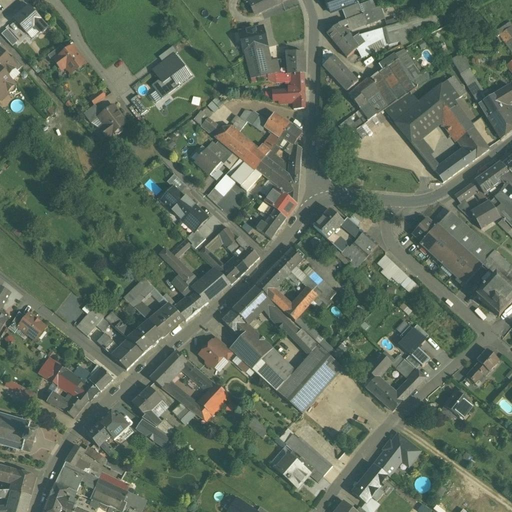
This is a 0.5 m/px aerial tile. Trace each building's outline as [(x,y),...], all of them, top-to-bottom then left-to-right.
[(243,0),(247,4),(249,3),(256,16),(282,4),(282,3),(280,0),(243,0)] [(324,0),(328,9),(329,9),(331,14),(341,10),(355,5),(355,4),(353,0),(324,0)] [(355,5),(341,10),(346,21),(362,14),(358,3),(355,4),(355,5)] [(30,8),(15,21),(27,35),(35,28),(42,22),(30,8)] [(380,9),(362,16),(365,23),(366,26),(384,19),(380,9)] [(387,29),(383,30),(386,37),(397,34),(406,31),(431,24),(426,13),(397,25),(396,26),(387,29)] [(362,16),(346,22),(348,26),(350,30),(365,23),(362,16)] [(395,20),(385,24),(387,29),(396,26),(397,25),(395,20)] [(49,29),(42,22),(35,28),(40,34),(44,34),(49,29)] [(339,25),(327,34),(337,47),(349,37),(342,28),(339,25)] [(262,28),(239,33),(244,53),(266,48),(267,48),(262,28)] [(7,30),(2,35),(13,48),(19,42),(7,30)] [(380,31),(356,38),(352,41),(359,49),(356,51),(358,53),(367,50),(365,47),(382,39),(380,31)] [(406,31),(397,34),(400,43),(401,47),(409,43),(406,31)] [(511,39),(506,32),(499,36),(508,47),(511,44),(511,39)] [(397,34),(386,37),(388,47),(400,43),(397,34)] [(349,37),(337,47),(347,58),(356,51),(359,49),(352,41),(349,37)] [(400,43),(388,47),(390,52),(401,47),(400,43)] [(62,46),(48,57),(53,64),(55,61),(67,52),(62,46)] [(86,64),(73,47),(67,52),(55,61),(62,70),(67,67),(72,73),(76,70),(78,72),(81,72),(84,70),(85,67),(84,66),(86,64)] [(388,47),(370,54),(374,60),(390,52),(388,47)] [(158,58),(163,64),(174,56),(177,54),(173,48),(158,58)] [(266,48),(244,53),(251,80),(267,76),(274,75),(279,75),(275,61),(269,62),(266,48)] [(367,50),(358,53),(360,58),(370,54),(367,50)] [(9,61),(0,52),(0,99),(1,100),(8,93),(10,94),(13,94),(15,93),(16,91),(16,88),(15,85),(10,80),(9,78),(7,76),(15,69),(8,62),(9,61)] [(357,82),(329,52),(323,52),(323,67),(347,93),(357,82)] [(305,54),(286,53),(288,75),(291,76),(303,75),(302,67),(305,66),(305,54)] [(370,54),(360,58),(360,59),(361,58),(369,63),(374,60),(370,54)] [(400,54),(396,57),(410,78),(414,75),(403,58),(400,54)] [(382,71),(368,81),(378,94),(366,104),(367,104),(376,116),(384,111),(410,93),(417,89),(410,78),(396,57),(395,55),(378,66),(382,71)] [(163,64),(153,72),(160,81),(152,87),(162,101),(180,87),(179,86),(190,78),(174,56),(163,64)] [(22,68),(13,57),(9,61),(8,62),(15,69),(17,72),(22,68)] [(369,63),(361,58),(360,59),(353,65),(362,72),(369,63)] [(483,92),(466,65),(457,71),(478,106),(485,101),(480,93),(483,92)] [(426,73),(417,79),(414,75),(410,78),(417,89),(431,80),(426,73)] [(279,75),(274,75),(267,76),(268,81),(274,84),(291,83),(304,82),(303,75),(291,76),(288,75),(279,75)] [(452,78),(441,87),(454,104),(465,96),(452,78)] [(368,81),(355,90),(366,104),(378,94),(368,81)] [(304,82),(291,83),(291,89),(289,89),(289,92),(289,104),(294,104),(293,110),(305,110),(304,82)] [(441,87),(410,111),(426,132),(442,119),(457,107),(454,104),(441,87)] [(511,90),(509,87),(493,97),(501,110),(506,106),(511,102),(511,90)] [(366,104),(355,90),(348,96),(360,110),(367,104),(366,104)] [(289,92),(273,93),(273,101),(278,101),(279,104),(289,104),(289,92)] [(100,93),(90,100),(95,106),(105,99),(100,93)] [(410,93),(384,111),(394,124),(410,111),(419,104),(410,93)] [(465,96),(454,104),(457,107),(468,123),(479,113),(465,95),(465,96)] [(131,102),(141,116),(147,112),(137,97),(131,102)] [(501,110),(493,97),(485,101),(478,106),(500,141),(511,131),(511,123),(501,110)] [(214,114),(223,105),(216,98),(207,106),(214,114)] [(376,116),(367,104),(360,110),(365,118),(368,122),(376,116)] [(95,106),(84,115),(91,125),(99,119),(98,118),(102,115),(95,106)] [(511,115),(506,106),(501,110),(511,123),(511,115)] [(102,115),(98,118),(99,119),(105,127),(100,130),(107,140),(114,134),(115,135),(119,136),(122,133),(123,130),(122,128),(127,124),(114,107),(102,115)] [(457,107),(442,119),(459,141),(461,140),(474,130),(468,123),(457,107)] [(360,110),(355,114),(360,120),(361,121),(365,118),(360,110)] [(426,132),(410,111),(394,124),(411,144),(418,138),(422,135),(424,133),(426,132)] [(245,112),(240,120),(245,123),(252,114),(245,112)] [(207,120),(201,114),(194,121),(201,128),(207,120)] [(289,125),(274,115),(265,127),(280,137),(280,138),(289,125)] [(240,120),(236,117),(231,124),(234,125),(231,129),(237,134),(245,123),(240,120)] [(350,118),(338,127),(343,133),(351,126),(354,124),(350,118)] [(221,130),(208,119),(207,120),(201,128),(215,138),(221,130)] [(354,124),(351,126),(355,132),(356,131),(364,125),(361,121),(360,120),(354,124)] [(302,134),(289,125),(280,138),(283,140),(292,146),(293,146),(293,147),(295,143),(302,134)] [(351,126),(343,133),(346,138),(355,132),(351,126)] [(231,129),(231,128),(221,130),(215,138),(214,139),(218,143),(232,154),(239,160),(254,172),(255,170),(265,158),(257,152),(258,151),(237,134),(231,129)] [(474,130),(461,140),(464,143),(461,145),(465,151),(466,153),(461,157),(468,166),(489,151),(474,130)] [(355,132),(346,138),(346,142),(354,143),(356,131),(355,132)] [(420,141),(418,138),(411,144),(417,152),(424,146),(420,141)] [(292,146),(283,140),(280,144),(281,146),(281,147),(285,150),(288,152),(292,146)] [(269,141),(263,147),(269,152),(274,145),(269,141)] [(212,143),(206,150),(221,163),(223,165),(232,154),(218,143),(216,145),(212,143)] [(279,145),(276,143),(274,145),(269,152),(274,156),(281,147),(281,146),(280,144),(279,145)] [(424,146),(417,152),(424,160),(429,156),(432,153),(426,145),(424,146)] [(263,147),(262,146),(258,151),(257,152),(265,158),(269,152),(263,147)] [(292,162),(291,178),(288,199),(297,206),(302,150),(301,151),(297,148),(293,146),(293,147),(293,146),(293,156),(292,161),(292,162)] [(221,163),(206,150),(195,163),(210,176),(221,163)] [(289,162),(285,166),(274,156),(269,152),(265,158),(286,175),(291,178),(292,162),(289,162)] [(232,154),(223,165),(230,171),(239,160),(232,154)] [(440,169),(429,156),(424,160),(443,184),(468,166),(461,157),(460,155),(440,169)] [(511,157),(502,166),(509,173),(511,176),(511,157)] [(286,175),(265,158),(255,170),(261,175),(268,180),(276,186),(278,188),(286,175)] [(254,172),(239,160),(230,171),(215,188),(224,196),(235,184),(246,192),(261,175),(255,170),(254,172)] [(501,165),(474,183),(480,191),(484,196),(502,183),(500,180),(509,173),(502,166),(501,165)] [(511,176),(509,173),(500,180),(502,183),(505,187),(501,192),(502,193),(511,202),(511,176)] [(286,175),(278,188),(277,190),(288,199),(291,178),(286,175)] [(174,176),(167,184),(172,188),(181,196),(188,188),(174,176)] [(268,180),(259,192),(267,199),(276,186),(268,180)] [(474,183),(466,189),(470,195),(476,194),(480,191),(474,183)] [(267,199),(263,203),(269,207),(286,220),(297,206),(288,199),(277,190),(278,188),(276,186),(267,199)] [(172,188),(159,201),(169,211),(179,220),(193,204),(186,197),(184,199),(181,196),(172,188)] [(224,196),(215,188),(207,197),(216,205),(224,196)] [(466,189),(454,197),(458,203),(459,202),(462,200),(470,195),(466,189)] [(484,196),(480,191),(476,194),(483,203),(487,200),(484,196)] [(511,202),(502,193),(488,203),(489,203),(498,217),(500,219),(505,222),(504,223),(511,230),(511,202)] [(461,205),(458,206),(459,210),(472,220),(474,219),(471,214),(472,213),(464,202),(461,205)] [(472,213),(471,214),(474,219),(481,230),(499,219),(498,217),(489,203),(484,206),(472,213)] [(193,204),(179,220),(193,233),(196,230),(197,231),(209,218),(208,217),(193,204)] [(286,220),(269,207),(264,215),(266,216),(261,223),(270,230),(275,234),(286,220)] [(343,224),(329,211),(314,227),(313,228),(327,241),(332,236),(343,226),(344,225),(343,224)] [(355,213),(349,221),(354,226),(357,228),(364,220),(355,213)] [(494,253),(451,213),(438,227),(436,228),(422,244),(421,245),(465,285),(483,265),(494,253)] [(426,219),(412,235),(422,244),(436,228),(426,219)] [(349,221),(347,220),(343,224),(344,225),(343,226),(349,231),(354,226),(349,221)] [(270,230),(261,223),(256,230),(265,237),(270,230)] [(357,228),(354,226),(349,231),(358,239),(359,239),(364,234),(357,228)] [(226,229),(204,250),(210,255),(211,255),(222,243),(227,250),(231,247),(234,244),(236,242),(237,242),(226,229)] [(187,240),(197,248),(206,239),(197,231),(196,230),(193,233),(187,240)] [(275,234),(270,230),(265,237),(270,241),(275,234)] [(358,239),(354,244),(354,243),(349,249),(348,248),(341,255),(351,265),(357,270),(378,247),(364,234),(359,239),(358,239)] [(332,236),(327,241),(332,246),(339,240),(338,239),(336,240),(332,236)] [(248,248),(240,239),(237,242),(236,242),(239,245),(238,245),(241,249),(244,252),(248,248)] [(339,240),(332,246),(341,255),(348,248),(339,240)] [(185,242),(170,256),(175,261),(191,247),(185,242)] [(241,255),(237,259),(248,270),(259,260),(248,248),(244,252),(241,255)] [(225,271),(211,255),(210,255),(204,250),(199,255),(220,275),(225,271)] [(291,250),(279,263),(290,274),(294,270),(302,261),(295,254),(291,250)] [(165,251),(160,257),(186,283),(192,278),(175,261),(170,256),(165,251)] [(511,280),(511,269),(494,253),(483,265),(507,287),(511,280)] [(163,262),(156,255),(152,259),(159,266),(163,262)] [(407,278),(385,257),(377,265),(383,271),(392,279),(400,286),(407,278)] [(225,271),(220,275),(231,286),(248,270),(237,259),(225,271)] [(173,272),(163,262),(159,266),(157,268),(167,278),(173,272)] [(290,274),(279,263),(262,280),(274,291),(287,277),(290,274)] [(357,270),(351,265),(345,272),(362,289),(369,281),(357,270)] [(321,281),(308,269),(303,275),(306,278),(306,277),(316,287),(321,281)] [(302,275),(297,271),(296,272),(294,270),(290,274),(298,282),(299,282),(304,287),(307,290),(311,293),(316,287),(306,277),(306,278),(303,275),(302,275)] [(215,271),(192,291),(195,294),(206,305),(230,286),(215,271)] [(392,279),(383,271),(381,274),(389,281),(392,279)] [(195,295),(173,272),(167,278),(183,294),(189,300),(195,295)] [(298,282),(290,274),(287,277),(290,280),(288,283),(293,288),(299,283),(298,282)] [(407,278),(400,286),(404,290),(411,282),(407,278)] [(145,280),(124,301),(134,310),(141,304),(154,290),(145,280)] [(262,280),(255,287),(268,298),(274,291),(262,280)] [(316,287),(311,293),(316,298),(319,300),(329,289),(321,281),(316,287)] [(362,289),(356,295),(364,302),(376,288),(369,281),(362,289)] [(293,288),(292,290),(297,295),(302,290),(304,287),(299,282),(298,282),(299,283),(293,288)] [(484,289),(483,288),(481,290),(482,291),(476,298),(483,304),(494,292),(487,286),(484,289)] [(511,291),(507,287),(498,296),(509,306),(511,303),(511,291)] [(0,332),(9,316),(6,314),(6,313),(4,311),(1,312),(1,311),(10,293),(1,288),(0,288),(0,332)] [(255,289),(233,311),(246,324),(262,308),(272,318),(278,312),(268,302),(268,301),(255,289)] [(329,289),(319,300),(322,303),(325,306),(330,301),(329,301),(335,294),(329,289)] [(305,292),(291,306),(274,291),(268,298),(295,322),(299,318),(313,302),(316,298),(311,293),(307,290),(305,292)] [(494,292),(483,304),(498,318),(509,306),(498,296),(494,292)] [(189,300),(178,309),(176,307),(172,309),(184,322),(185,323),(191,318),(192,318),(198,313),(198,312),(206,305),(195,294),(195,295),(189,300)] [(176,307),(166,296),(163,299),(170,307),(172,309),(176,307)] [(319,300),(316,298),(313,302),(318,307),(322,303),(319,300)] [(155,316),(141,304),(134,310),(147,322),(148,322),(155,316)] [(407,307),(403,304),(399,308),(403,312),(407,307)] [(498,318),(483,304),(476,313),(491,327),(498,318)] [(170,307),(157,318),(155,316),(148,322),(162,339),(184,322),(172,309),(170,307)] [(103,320),(93,311),(77,329),(87,338),(97,327),(103,320)] [(246,324),(233,311),(222,322),(236,336),(247,325),(246,324)] [(278,312),(272,318),(293,340),(299,334),(278,312)] [(26,319),(19,313),(10,328),(16,333),(19,329),(26,319)] [(26,319),(19,329),(35,341),(45,328),(40,324),(40,323),(34,319),(29,316),(26,319)] [(319,336),(299,318),(295,322),(315,341),(319,336)] [(103,320),(97,327),(102,332),(109,324),(105,321),(104,321),(103,320)] [(143,326),(141,324),(138,324),(135,326),(135,329),(137,331),(131,336),(127,340),(129,342),(143,355),(149,350),(157,344),(157,343),(162,339),(148,322),(147,322),(143,326)] [(131,333),(120,323),(114,329),(127,340),(131,336),(130,334),(131,333)] [(272,351),(247,325),(236,336),(240,340),(229,350),(242,362),(250,369),(252,371),(272,351)] [(414,332),(425,342),(429,338),(417,326),(413,331),(414,332)] [(404,342),(414,332),(413,331),(410,328),(400,338),(404,342)] [(299,334),(293,340),(297,345),(306,336),(301,331),(299,334)] [(421,366),(423,368),(430,361),(418,350),(425,342),(414,332),(404,342),(400,347),(410,357),(421,366)] [(121,350),(104,335),(96,343),(113,359),(121,350)] [(306,336),(297,345),(309,357),(318,347),(306,336)] [(222,344),(216,338),(212,343),(218,348),(222,344)] [(143,355),(129,342),(121,350),(113,359),(127,372),(143,355)] [(212,343),(199,356),(206,362),(206,365),(210,369),(213,369),(223,358),(225,355),(218,348),(212,343)] [(229,350),(222,344),(218,348),(225,355),(223,358),(227,362),(234,354),(229,350)] [(341,345),(332,355),(337,360),(346,350),(341,345)] [(295,373),(277,393),(302,416),(342,370),(318,347),(309,357),(295,373)] [(272,351),(252,371),(277,393),(295,373),(272,351)] [(499,362),(487,351),(477,362),(478,364),(487,372),(482,376),(484,378),(485,378),(499,362)] [(176,353),(158,371),(169,381),(181,369),(183,372),(184,371),(189,375),(194,369),(189,364),(187,363),(176,353)] [(381,356),(367,372),(372,376),(375,379),(377,381),(391,364),(381,356)] [(416,371),(421,366),(410,357),(406,361),(416,371)] [(58,365),(49,359),(39,374),(57,387),(67,373),(63,370),(58,366),(58,365)] [(250,369),(242,362),(238,367),(245,374),(250,369)] [(409,383),(396,397),(402,402),(410,394),(424,379),(403,362),(396,370),(409,383)] [(478,364),(471,372),(479,380),(482,376),(487,372),(478,364)] [(76,371),(71,368),(70,370),(65,367),(63,370),(67,373),(68,372),(73,375),(76,371)] [(94,379),(78,368),(76,371),(73,375),(89,386),(89,385),(90,382),(94,379)] [(216,388),(194,369),(189,375),(211,394),(216,388)] [(94,379),(90,382),(100,393),(113,381),(103,371),(94,379)] [(169,381),(158,371),(150,379),(170,395),(175,389),(169,381)] [(471,372),(469,371),(465,376),(475,385),(479,381),(479,380),(471,372)] [(73,375),(68,372),(67,373),(57,387),(73,398),(77,401),(89,386),(73,375)] [(367,372),(359,382),(363,386),(372,376),(367,372)] [(377,381),(375,379),(366,389),(381,403),(390,392),(377,381)] [(38,397),(7,382),(4,387),(36,402),(38,397)] [(89,386),(77,401),(85,407),(89,402),(90,403),(93,400),(94,398),(96,398),(98,396),(98,394),(99,393),(89,385),(89,386)] [(162,402),(149,388),(132,404),(144,417),(145,418),(151,412),(162,402)] [(211,394),(200,405),(210,415),(212,416),(229,398),(216,388),(211,394)] [(192,402),(175,389),(170,395),(187,409),(192,402)] [(390,392),(381,403),(392,412),(402,402),(402,403),(402,402),(396,397),(390,392)] [(456,393),(444,408),(455,416),(459,419),(458,420),(459,420),(460,420),(462,422),(473,408),(468,404),(469,403),(463,398),(465,396),(460,393),(459,395),(456,393)] [(65,402),(53,394),(47,403),(58,411),(59,410),(62,412),(68,405),(65,402)] [(68,405),(62,412),(74,420),(85,407),(77,401),(73,398),(68,405)] [(162,402),(151,412),(156,418),(165,410),(166,409),(166,406),(162,402)] [(198,408),(192,402),(187,409),(205,422),(210,415),(200,405),(198,408)] [(180,405),(172,413),(180,421),(188,414),(180,405)] [(455,416),(444,408),(440,413),(451,421),(455,416)] [(156,418),(151,412),(145,418),(144,417),(142,420),(155,429),(161,423),(156,418)] [(111,414),(99,425),(111,438),(114,441),(119,437),(123,442),(133,433),(119,417),(117,420),(112,414),(112,413),(111,413),(111,414)] [(195,418),(188,414),(180,421),(184,426),(189,421),(190,422),(195,418)] [(15,421),(0,416),(0,446),(7,448),(6,452),(10,453),(11,453),(14,455),(15,451),(22,453),(22,451),(23,451),(28,453),(29,453),(30,452),(30,451),(31,447),(32,447),(32,446),(33,446),(36,436),(35,436),(35,435),(36,430),(37,429),(36,429),(36,428),(35,428),(30,427),(30,426),(30,425),(24,423),(25,419),(21,418),(16,417),(15,421)] [(165,419),(161,423),(155,429),(168,439),(173,433),(171,431),(173,428),(165,419)] [(269,433),(254,419),(248,427),(263,440),(269,433)] [(161,449),(168,439),(155,429),(142,420),(134,430),(161,449)] [(111,438),(99,425),(87,436),(98,449),(111,438)] [(293,436),(285,446),(290,450),(298,441),(293,436)] [(399,436),(374,467),(387,477),(388,479),(406,457),(413,462),(420,453),(399,436)] [(331,469),(298,441),(290,450),(313,471),(322,478),(331,469)] [(75,447),(65,464),(75,469),(80,461),(85,453),(75,447)] [(116,455),(111,450),(106,454),(112,460),(116,455)] [(292,452),(276,471),(297,489),(309,476),(313,471),(292,452)] [(473,459),(466,454),(460,462),(467,467),(473,459)] [(80,461),(75,469),(86,475),(91,467),(80,461)] [(111,463),(107,461),(105,466),(123,477),(126,472),(111,463)] [(75,469),(65,464),(62,470),(83,479),(82,481),(86,483),(84,485),(96,491),(100,481),(98,480),(93,478),(86,475),(75,469)] [(101,473),(91,467),(86,475),(93,478),(98,480),(101,473)] [(374,467),(366,477),(377,486),(376,486),(378,488),(387,477),(374,467)] [(37,478),(0,468),(0,479),(14,483),(13,489),(12,493),(13,493),(31,498),(37,478)] [(83,479),(62,470),(55,485),(76,494),(82,481),(83,479)] [(322,478),(313,471),(309,476),(318,484),(322,478)] [(120,483),(101,473),(98,480),(100,481),(117,489),(120,483)] [(377,486),(366,477),(358,486),(358,485),(356,485),(354,487),(354,489),(355,490),(352,494),(366,506),(371,499),(372,499),(368,496),(374,488),(376,486),(377,486)] [(117,489),(100,481),(96,491),(124,503),(128,494),(117,489)] [(76,494),(55,485),(48,503),(68,511),(72,511),(77,504),(73,502),(76,494)] [(439,486),(433,495),(439,499),(445,490),(439,486)] [(383,495),(374,488),(368,496),(372,499),(371,499),(376,503),(383,495)] [(124,503),(96,491),(92,501),(108,507),(118,511),(123,511),(126,507),(135,511),(141,511),(146,502),(128,494),(124,503)] [(26,511),(31,498),(13,493),(11,500),(10,503),(8,507),(9,507),(7,511),(26,511)] [(91,504),(79,498),(77,504),(72,511),(97,511),(99,509),(99,508),(93,505),(93,504),(91,504)] [(254,511),(237,500),(228,511),(254,511)] [(108,507),(92,501),(91,504),(93,504),(93,505),(99,508),(99,509),(106,511),(108,507)] [(68,511),(48,503),(44,511),(68,511)] [(355,511),(344,503),(337,511),(355,511)]
